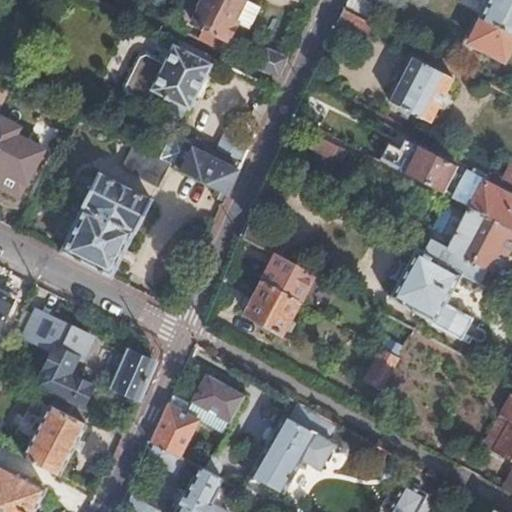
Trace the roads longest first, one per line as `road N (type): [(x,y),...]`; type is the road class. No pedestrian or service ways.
road 1 (residential): [(180,333),(329,0)]
road 2 (residential): [(0,240),(180,333)]
road 3 (residential): [(101,511),(180,333)]
